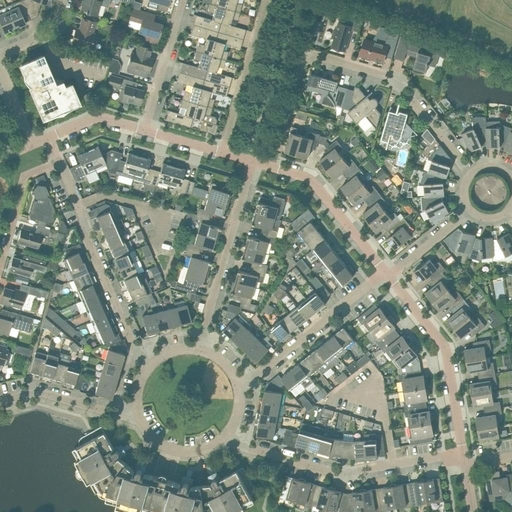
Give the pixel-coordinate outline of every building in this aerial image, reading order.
[(22,14),(27,12),(22,0),(21,0),(12,4),(13,9),(7,11),(14,27),(19,26),(19,27),(26,24),(22,14)] [(22,0),(27,12),(30,20),(37,17),(39,8),(37,8),(39,2),(49,5),(50,0),(22,0)] [(106,7),(108,0),(84,0),(81,9),(86,11),(85,13),(90,15),(90,14),(97,16),(100,5),(106,7)] [(169,0),(148,0),(149,0),(159,3),(157,9),(166,11),(169,0)] [(227,0),(225,8),(240,12),(242,4),(236,3),(237,0),(250,0),(254,1),(254,0),(227,0)] [(218,32),(225,8),(210,4),(208,12),(213,14),(212,20),(196,15),(195,19),(205,22),(203,27),(218,32)] [(237,21),(240,12),(225,8),(218,32),(233,36),(234,31),(244,34),(246,30),(230,25),(232,19),(237,21)] [(151,14),(138,10),(133,9),(130,20),(141,23),(138,32),(142,33),(140,39),(157,44),(162,25),(149,21),(151,14)] [(14,27),(7,11),(1,14),(0,10),(0,25),(0,26),(4,33),(10,31),(10,29),(14,27)] [(362,18),(356,15),(352,26),(338,22),(336,31),(334,30),(331,38),(334,39),(331,47),(346,51),(352,30),(358,32),(362,18)] [(71,43),(90,49),(95,34),(92,33),(95,22),(83,18),(79,30),(75,29),(71,43)] [(211,56),(218,32),(203,27),(202,33),(192,30),(190,34),(206,39),(204,45),(198,43),(196,51),(211,56)] [(392,59),(397,40),(400,32),(381,27),(373,42),(365,39),(360,55),(363,55),(362,56),(367,58),(368,57),(375,59),(374,60),(383,62),(385,57),(392,59)] [(231,42),(233,36),(218,32),(211,56),(226,60),(228,52),(222,50),(224,44),(240,49),(241,45),(231,42)] [(430,59),(436,61),(440,51),(424,46),(424,44),(401,37),(394,58),(404,61),(406,54),(416,57),(413,68),(426,72),(430,59)] [(135,54),(131,53),(127,66),(128,66),(127,72),(137,75),(146,77),(148,72),(149,72),(152,59),(146,57),(147,54),(148,55),(150,48),(138,45),(135,54)] [(204,80),(211,56),(196,51),(194,60),(200,61),(198,67),(182,63),(181,67),(191,70),(189,75),(204,80)] [(65,87),(63,81),(55,84),(43,55),(21,65),(20,67),(43,119),(44,120),(55,115),(62,114),(68,109),(79,105),(79,103),(71,84),(65,87)] [(223,68),(226,60),(211,56),(204,80),(219,84),(220,78),(230,81),(232,77),(216,73),(218,66),(223,68)] [(304,90),(305,90),(309,89),(314,90),(318,91),(323,92),(327,95),(325,102),(334,105),(335,106),(336,109),(336,111),(336,114),(336,121),(337,121),(337,116),(340,116),(342,108),(344,102),(345,98),(348,89),(341,87),(339,86),(337,85),(338,82),(311,74),(306,89),(304,90)] [(132,81),(122,78),(110,75),(107,85),(119,88),(124,90),(121,101),(128,103),(129,102),(139,105),(143,91),(130,87),(132,81)] [(197,104),(204,80),(189,75),(188,81),(178,78),(176,82),(192,86),(190,93),(185,91),(182,99),(197,104)] [(209,98),(210,92),(226,96),(227,92),(217,89),(219,84),(204,80),(197,104),(212,108),(214,100),(209,98)] [(381,114),(375,107),(376,107),(377,106),(377,105),(378,105),(378,104),(378,103),(378,102),(377,101),(377,100),(376,99),(375,99),(374,98),(373,98),(372,98),(370,99),(367,96),(366,97),(359,88),(355,87),(351,99),(356,105),(348,112),(357,123),(365,116),(376,129),(381,114)] [(190,127),(197,104),(182,99),(180,107),(186,109),(184,115),(168,110),(167,114),(177,117),(175,123),(190,127)] [(210,115),(212,108),(197,104),(190,127),(205,132),(207,126),(217,129),(218,125),(215,124),(217,120),(215,117),(210,115)] [(389,111),(380,144),(389,142),(388,146),(390,149),(394,150),(408,147),(411,144),(412,141),(411,137),(413,130),(405,122),(408,114),(399,112),(399,114),(389,111)] [(295,117),(306,121),(308,115),(297,112),(295,117)] [(487,145),(486,122),(486,117),(473,117),(473,129),(462,134),(470,152),(482,146),(482,145),(487,145)] [(511,131),(511,132),(511,129),(511,128),(500,124),(500,121),(486,122),(487,145),(487,148),(500,147),(500,146),(505,148),(511,131)] [(296,155),(302,136),(297,134),(297,128),(292,127),(285,152),(296,155)] [(426,128),(421,135),(430,143),(435,138),(426,128)] [(316,148),(318,143),(324,145),(326,141),(328,138),(320,136),(320,135),(310,132),(307,137),(302,136),(296,155),(307,158),(311,146),(316,148)] [(327,170),(342,157),(339,153),(343,148),(336,140),(330,145),(326,148),(330,153),(320,161),(327,170)] [(450,166),(453,162),(440,145),(429,158),(431,161),(428,172),(444,178),(446,179),(451,166),(450,166)] [(98,147),(87,151),(95,170),(106,165),(109,172),(115,174),(119,162),(121,153),(112,150),(107,152),(108,154),(102,157),(98,147)] [(95,170),(87,151),(76,156),(81,166),(75,168),(80,180),(86,177),(85,174),(95,170)] [(134,176),(139,156),(128,153),(125,164),(119,162),(115,174),(133,179),(134,176)] [(150,160),(139,156),(134,176),(144,179),(143,182),(144,183),(143,186),(149,188),(153,172),(147,170),(150,160)] [(347,175),(358,167),(351,159),(346,161),(342,157),(327,170),(334,179),(344,171),(347,175)] [(386,159),(380,164),(401,190),(405,173),(398,174),(386,159)] [(168,186),(174,166),(162,163),(159,174),(153,172),(149,188),(153,189),(154,185),(156,186),(157,182),(168,186)] [(185,170),(174,166),(168,186),(179,189),(178,192),(185,194),(185,193),(188,182),(182,180),(185,170)] [(348,197),(364,184),(361,180),(364,175),(358,167),(347,175),(351,180),(341,188),(348,197)] [(75,168),(70,171),(75,182),(80,180),(75,168)] [(443,183),(444,178),(428,172),(425,171),(420,184),(424,185),(424,196),(424,197),(442,196),(444,196),(443,182),(443,183)] [(191,194),(193,189),(195,182),(188,181),(188,182),(185,193),(191,194)] [(209,186),(207,193),(193,189),(191,194),(207,199),(227,205),(230,194),(230,193),(230,191),(230,190),(229,188),(227,187),(225,187),(223,188),(222,189),(222,191),(216,189),(216,188),(216,186),(215,184),(214,183),(212,183),(210,184),(209,186)] [(369,202),(379,194),(373,186),(367,188),(364,184),(348,197),(355,206),(365,198),(369,202)] [(34,200),(29,217),(39,220),(37,226),(45,228),(46,222),(52,224),(55,212),(49,198),(48,197),(47,195),(48,193),(45,186),(37,185),(32,191),(35,199),(37,199),(37,201),(34,200)] [(370,224),(385,211),(382,207),(386,202),(379,194),(369,202),(373,206),(362,215),(370,224)] [(259,202),(255,213),(278,220),(284,199),(275,196),(273,201),(264,198),(262,198),(261,199),(260,201),(259,202)] [(442,201),(442,196),(424,197),(424,196),(421,197),(422,210),(426,210),(431,221),(449,212),(443,200),(442,201)] [(224,216),(227,205),(207,199),(204,210),(198,208),(196,214),(209,218),(211,212),(224,216)] [(100,215),(96,217),(100,227),(115,221),(111,210),(109,211),(106,204),(97,207),(100,215)] [(134,213),(132,209),(123,206),(127,216),(134,213)] [(394,226),(401,220),(395,213),(389,215),(385,211),(370,224),(377,233),(387,224),(390,229),(394,226)] [(255,213),(252,224),(265,228),(263,234),(276,238),(281,220),(278,220),(255,213)] [(196,214),(194,221),(196,221),(199,228),(197,233),(217,239),(220,228),(208,224),(209,218),(196,214)] [(121,218),(115,221),(100,227),(105,238),(120,231),(125,229),(121,218)] [(404,218),(401,220),(394,226),(397,231),(387,239),(395,249),(411,236),(407,231),(410,226),(404,218)] [(298,232),(308,224),(304,219),(294,227),(298,232)] [(305,241),(318,231),(310,222),(308,224),(298,232),(305,241)] [(50,230),(45,228),(37,226),(35,233),(22,229),(17,243),(37,249),(42,235),(48,237),(50,230)] [(474,237),(475,235),(463,231),(462,232),(458,228),(444,240),(454,252),(457,250),(468,254),(469,254),(474,237)] [(124,242),(120,231),(105,238),(110,248),(124,242)] [(312,250),(325,240),(318,231),(305,241),(312,250)] [(214,250),(217,239),(197,233),(194,244),(188,242),(186,249),(199,253),(201,247),(214,250)] [(493,257),(493,260),(507,259),(507,256),(511,253),(511,238),(509,233),(497,239),(498,239),(493,240),(492,240),(493,257)] [(274,244),(276,238),(263,234),(261,240),(249,236),(245,247),(265,253),(268,242),(274,244)] [(492,240),(493,240),(492,237),(479,238),(479,239),(474,237),(469,254),(468,254),(467,257),(480,261),(481,258),(493,257),(492,240)] [(320,259),(332,249),(325,240),(312,250),(307,254),(310,258),(316,254),(320,259)] [(129,253),(124,242),(110,248),(114,259),(129,253)] [(76,245),(67,248),(64,258),(68,269),(84,262),(79,252),(82,251),(79,243),(76,245)] [(152,255),(147,245),(142,247),(145,254),(144,254),(145,258),(152,255)] [(262,264),(265,253),(245,247),(242,258),(255,262),(253,268),(266,272),(268,265),(262,264)] [(198,258),(199,253),(186,249),(184,255),(191,257),(187,268),(207,274),(211,262),(198,258)] [(323,271),(339,258),(332,249),(320,259),(324,264),(320,267),(323,271)] [(129,253),(114,259),(113,259),(113,260),(113,262),(113,264),(114,266),(116,267),(117,266),(119,269),(133,263),(129,253)] [(46,260),(30,255),(28,262),(13,257),(9,271),(29,277),(32,268),(43,271),(46,260)] [(309,267),(306,264),(301,258),(296,263),(303,272),(309,267)] [(347,267),(346,266),(339,258),(323,271),(326,274),(330,271),(334,277),(347,267)] [(420,262),(414,267),(416,270),(413,272),(417,277),(416,277),(419,281),(420,280),(421,282),(431,274),(433,276),(444,268),(439,262),(433,264),(429,259),(422,265),(420,262)] [(88,273),(84,262),(68,269),(73,279),(88,273)] [(138,274),(133,263),(119,269),(123,280),(138,274)] [(341,286),(354,276),(351,273),(354,271),(349,265),(346,266),(347,267),(334,277),(341,286)] [(175,288),(187,292),(195,294),(197,288),(197,287),(195,286),(196,282),(204,285),(207,274),(187,268),(183,284),(177,282),(175,288)] [(263,282),(266,272),(253,268),(252,274),(239,270),(235,281),(255,287),(257,281),(263,282)] [(433,302),(448,290),(445,285),(449,280),(442,272),(445,270),(444,268),(433,276),(435,278),(432,281),(435,285),(425,293),(433,302)] [(91,271),(88,273),(73,279),(77,290),(93,283),(96,282),(91,271)] [(143,272),(138,274),(123,280),(128,291),(147,282),(143,272)] [(168,280),(168,281),(170,287),(175,288),(177,282),(168,280)] [(323,285),(320,282),(318,280),(313,284),(318,289),(323,285)] [(255,287),(235,281),(232,293),(245,297),(244,301),(242,308),(255,311),(257,305),(249,303),(250,298),(252,298),(255,287)] [(152,293),(147,282),(128,291),(132,301),(135,300),(147,295),(151,293),(152,293)] [(97,294),(93,283),(77,290),(82,301),(97,294)] [(330,294),(323,285),(318,289),(325,299),(330,294)] [(43,290),(30,286),(28,294),(41,297),(43,290)] [(288,294),(285,290),(279,287),(277,290),(274,295),(279,301),(288,294)] [(21,308),(26,292),(17,290),(17,291),(4,288),(0,302),(21,308)] [(43,290),(41,297),(47,299),(49,292),(43,290)] [(453,308),(464,299),(457,291),(452,294),(448,290),(433,302),(440,311),(450,303),(453,308)] [(187,292),(185,298),(195,301),(199,302),(201,296),(195,294),(187,292)] [(317,312),(326,304),(315,292),(307,299),(317,312)] [(102,304),(97,294),(82,301),(86,311),(102,304)] [(150,301),(147,295),(135,300),(138,306),(150,301)] [(317,312),(307,299),(298,306),(308,319),(317,312)] [(454,329),(470,316),(467,312),(471,309),(464,299),(453,308),(457,312),(447,320),(454,329)] [(174,303),(175,307),(180,324),(191,321),(191,320),(193,319),(194,318),(195,316),(194,313),(193,311),(190,311),(188,311),(187,304),(185,305),(184,300),(174,303)] [(91,322),(110,314),(108,309),(106,304),(105,304),(105,303),(102,304),(86,311),(91,322)] [(239,314),(242,308),(229,304),(227,310),(231,312),(239,314)] [(299,326),(308,319),(298,306),(289,313),(299,326)] [(372,330),(387,317),(380,308),(376,311),(373,306),(357,318),(362,325),(366,323),(372,330)] [(46,314),(47,315),(50,318),(54,312),(51,310),(48,307),(46,314)] [(180,324),(175,307),(164,311),(169,327),(180,324)] [(29,332),(32,322),(39,325),(41,320),(2,309),(0,316),(0,333),(8,336),(11,327),(29,332)] [(158,333),(158,330),(153,314),(152,309),(147,310),(148,315),(142,317),(147,336),(148,336),(153,334),(158,333)] [(232,338),(244,325),(247,322),(239,314),(231,312),(227,310),(225,317),(234,319),(224,330),(232,338)] [(169,327),(164,311),(153,314),(158,330),(169,327)] [(290,333),(299,326),(289,313),(280,321),(290,333)] [(96,332),(114,324),(114,323),(112,318),(111,318),(110,314),(91,322),(96,332)] [(474,321),(470,316),(454,329),(461,338),(471,330),(475,335),(485,326),(478,318),(474,321)] [(494,322),(490,325),(493,329),(505,323),(500,316),(494,322)] [(395,327),(387,317),(372,330),(377,337),(375,340),(380,347),(395,334),(391,329),(395,327)] [(43,325),(53,333),(57,328),(45,318),(43,325)] [(74,329),(71,326),(64,321),(57,324),(69,334),(74,329)] [(290,333),(280,321),(270,328),(273,331),(275,334),(281,341),(284,339),(285,341),(291,335),(290,333)] [(240,346),(252,333),(247,329),(251,325),(247,322),(244,325),(232,338),(240,346)] [(114,325),(114,324),(96,332),(100,343),(104,341),(119,335),(117,330),(115,325),(114,325)] [(354,340),(345,328),(344,327),(335,335),(345,347),(354,340)] [(249,354),(260,341),(252,333),(240,346),(249,354)] [(394,358),(410,346),(402,336),(399,339),(395,334),(380,347),(385,353),(389,351),(394,358)] [(121,341),(119,335),(104,341),(107,347),(114,344),(121,341)] [(345,347),(335,335),(326,342),(336,354),(345,347)] [(269,349),(264,345),(268,341),(264,337),(260,341),(249,354),(247,356),(255,364),(269,349)] [(0,340),(0,369),(1,365),(4,365),(5,362),(10,364),(13,354),(8,352),(8,349),(6,348),(8,343),(0,340)] [(464,350),(466,361),(486,358),(485,352),(491,350),(489,340),(476,342),(477,348),(464,350)] [(336,354),(326,342),(317,349),(332,367),(341,360),(336,354)] [(121,365),(124,354),(116,352),(116,350),(114,344),(107,347),(108,349),(105,360),(121,365)] [(32,349),(27,348),(20,346),(15,345),(13,352),(18,353),(19,352),(25,354),(24,355),(30,356),(32,349)] [(417,355),(410,346),(394,358),(400,365),(398,369),(398,372),(418,369),(417,361),(414,358),(417,355)] [(317,349),(308,356),(318,369),(318,368),(323,374),(332,367),(317,349)] [(41,375),(45,359),(47,354),(36,351),(30,372),(41,375)] [(52,378),(56,363),(58,357),(47,354),(45,359),(41,375),(52,378)] [(361,368),(370,360),(366,354),(359,360),(356,362),(355,361),(361,368)] [(318,369),(308,356),(299,363),(309,376),(318,369)] [(63,381),(68,366),(69,360),(58,357),(56,363),(52,378),(63,381)] [(488,369),(486,358),(466,361),(468,372),(481,370),(482,376),(495,374),(494,368),(488,369)] [(74,385),(77,376),(80,363),(69,360),(68,366),(63,381),(74,385)] [(118,376),(121,365),(105,360),(101,371),(118,376)] [(352,375),(361,368),(355,361),(346,368),(352,375)] [(309,376),(299,363),(290,370),(300,383),(305,388),(305,389),(314,382),(309,376)] [(419,376),(418,369),(398,372),(400,382),(404,382),(406,391),(425,387),(423,376),(419,376)] [(290,370),(281,378),(288,387),(295,396),(305,388),(300,383),(290,370)] [(115,387),(118,376),(101,371),(100,378),(94,376),(93,381),(115,387)] [(344,372),(338,376),(343,382),(348,377),(344,372)] [(497,384),(495,374),(482,376),(482,382),(470,384),(472,395),(492,392),(491,385),(497,384)] [(288,387),(281,378),(279,375),(273,379),(283,391),(288,387)] [(77,376),(74,385),(73,388),(80,390),(82,382),(83,378),(77,376)] [(282,393),(281,393),(283,391),(273,379),(266,385),(263,401),(280,404),(282,393)] [(111,398),(115,387),(93,381),(92,385),(97,386),(95,394),(111,398)] [(427,399),(425,387),(406,391),(407,399),(403,401),(404,409),(424,406),(423,400),(427,399)] [(325,396),(321,391),(314,396),(319,401),(325,396)] [(494,403),(492,392),(472,395),(474,406),(486,404),(487,410),(501,408),(500,402),(494,403)] [(313,406),(308,400),(302,404),(307,410),(313,406)] [(277,415),(280,404),(263,401),(261,412),(277,415)] [(425,412),(424,406),(404,409),(406,417),(410,418),(411,426),(412,426),(431,423),(429,411),(425,412)] [(502,414),(501,408),(487,410),(488,415),(476,418),(478,429),(498,426),(496,415),(502,414)] [(277,415),(261,412),(258,412),(256,423),(259,424),(275,427),(280,428),(281,423),(276,422),(277,415)] [(345,421),(347,415),(340,413),(339,419),(345,421)] [(307,449),(312,432),(313,426),(302,423),(296,445),(307,449)] [(433,435),(431,423),(412,426),(411,426),(409,426),(411,438),(409,438),(410,445),(430,441),(429,435),(433,435)] [(273,438),(275,427),(259,424),(257,435),(273,438)] [(254,488),(253,486),(243,467),(237,470),(221,479),(219,476),(214,475),(210,477),(209,482),(210,485),(192,487),(193,483),(190,479),(186,478),(182,480),(181,484),(145,473),(146,470),(144,466),(139,464),(135,467),(134,470),(120,458),(123,457),(124,452),(122,448),(117,446),(114,448),(105,432),(101,426),(82,437),(81,438),(79,440),(79,442),(79,444),(79,446),(73,449),(79,460),(76,461),(88,483),(91,482),(98,496),(99,496),(100,497),(101,498),(102,498),(103,499),(117,503),(117,506),(136,511),(141,511),(142,510),(147,511),(243,511),(246,511),(244,508),(255,502),(251,496),(253,494),(254,493),(254,491),(254,488)] [(318,452),(323,436),(325,429),(313,426),(312,432),(307,449),(318,452)] [(499,437),(498,426),(478,429),(480,440),(499,437)] [(329,455),(333,439),(332,438),(334,432),(325,429),(323,436),(318,452),(329,455)] [(289,445),(292,432),(286,430),(282,443),(289,445)] [(295,447),(299,434),(292,432),(289,445),(295,447)] [(377,456),(377,449),(384,449),(382,435),(376,436),(376,439),(365,440),(366,461),(376,460),(376,456),(377,456)] [(341,457),(343,440),(333,439),(329,455),(341,457)] [(353,458),(354,441),(343,440),(341,457),(353,458)] [(366,461),(365,440),(354,441),(353,458),(355,458),(355,461),(366,461)] [(490,501),(505,499),(511,503),(511,505),(511,473),(506,474),(507,477),(500,478),(499,471),(485,473),(490,501)] [(296,501),(302,478),(300,479),(298,479),(287,476),(280,499),(282,499),(282,497),(296,501)] [(310,507),(317,484),(306,481),(305,480),(303,479),(302,478),(296,501),(309,505),(309,507),(310,507)] [(443,501),(439,478),(427,480),(426,479),(424,479),(428,502),(441,500),(442,502),(443,501)] [(428,502),(424,479),(423,479),(421,480),(420,481),(409,483),(413,507),(414,506),(413,504),(428,502)] [(413,507),(409,483),(396,485),(395,484),(393,484),(397,507),(410,505),(411,507),(413,507)] [(325,511),(326,510),(332,487),(330,487),(329,488),(317,484),(310,507),(312,508),(312,506),(320,508),(318,511),(325,511)] [(397,507),(393,484),(392,484),(390,485),(389,486),(378,488),(382,511),(383,511),(383,509),(397,507)] [(345,511),(347,493),(335,490),(335,489),(333,487),(332,487),(326,510),(331,511),(345,511)] [(380,511),(382,511),(378,488),(366,490),(364,489),(362,489),(365,511),(367,511),(380,510),(380,511)] [(365,511),(362,489),(361,489),(360,490),(359,491),(347,493),(345,511),(365,511)]
